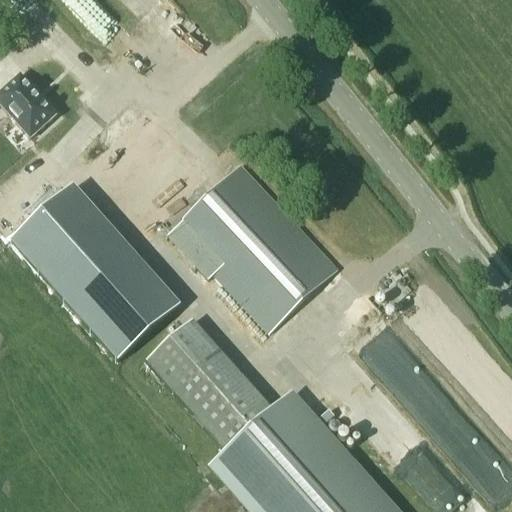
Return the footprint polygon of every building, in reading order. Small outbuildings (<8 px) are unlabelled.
[(215,137),(267,88),(248,68),(237,78),(225,65),(184,103),(215,137)] [(0,108),(19,130),(59,94),(36,68),(0,99),(0,108)] [(340,276),(255,184),(242,170),(184,224),(195,236),(224,267),(212,278),(255,324),(270,340),(340,276)] [(177,312),(71,192),(11,245),(117,365),(177,312)] [(146,366),(225,455),(272,414),(192,325),(146,366)] [(388,511),(289,399),(272,414),(225,455),(213,466),(252,511),(388,511)] [(329,414),(319,423),(324,428),(334,419),(329,414)] [(492,511),(439,447),(406,474),(437,511),(492,511)]
